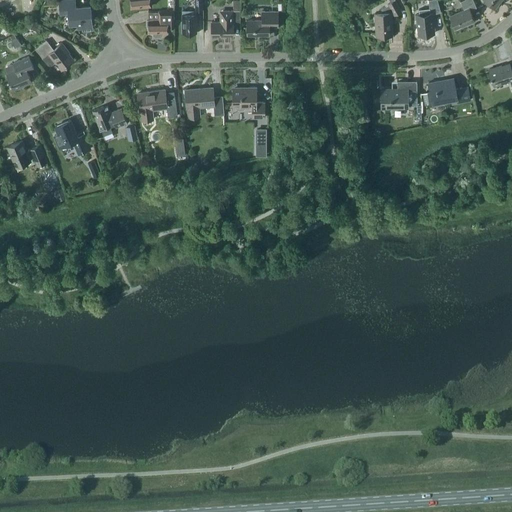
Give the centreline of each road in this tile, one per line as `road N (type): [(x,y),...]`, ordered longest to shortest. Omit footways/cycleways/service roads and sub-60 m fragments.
road 1 (unclassified): [(119,60),(441,55),(511,18)]
road 2 (primary): [(250,511),(511,494)]
road 3 (unclassified): [(0,117),(119,60)]
